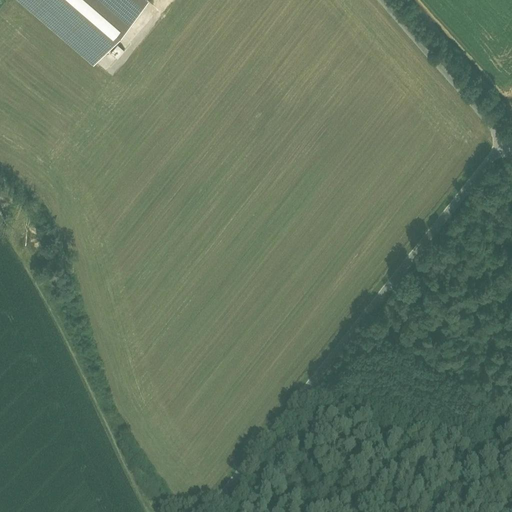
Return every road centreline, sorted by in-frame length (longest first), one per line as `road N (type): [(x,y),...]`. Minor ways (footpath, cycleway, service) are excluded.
road 1 (unclassified): [(209,511),(507,137)]
road 2 (unclassified): [(388,0),(507,137)]
